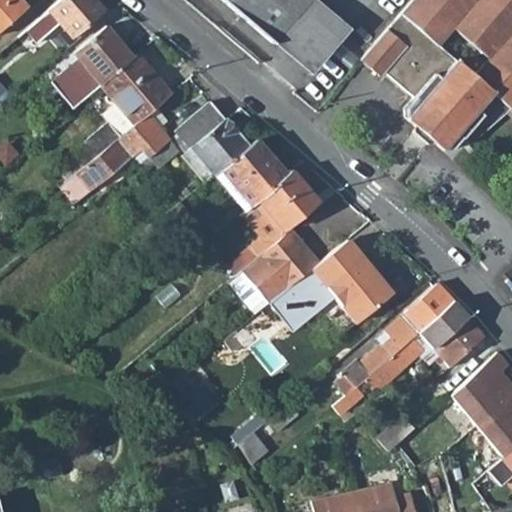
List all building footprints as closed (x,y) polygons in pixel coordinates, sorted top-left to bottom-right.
[(0,0),(0,28),(24,8),(16,0),(0,0)] [(70,39),(100,12),(90,0),(61,0),(61,1),(60,0),(58,0),(47,10),(59,26),(70,39)] [(217,0),(265,42),(301,0),(217,0)] [(309,0),(301,0),(265,42),(305,76),(344,30),(309,0)] [(511,0),(409,0),(358,59),(375,75),(380,71),(408,98),(400,108),(400,117),(413,128),(409,132),(423,145),(427,142),(439,154),(450,152),(460,143),(466,148),(508,112),(511,115),(511,0)] [(98,86),(129,59),(102,27),(71,54),(76,59),(48,83),(70,109),(98,86)] [(129,59),(98,86),(118,111),(130,126),(152,108),(168,95),(134,55),(129,59)] [(0,103),(20,86),(3,66),(0,68),(0,103)] [(187,150),(209,177),(218,171),(246,146),(223,118),(221,119),(208,102),(172,131),(187,150)] [(163,121),(152,108),(130,126),(118,136),(81,167),(56,187),(70,204),(139,149),(145,157),(146,157),(167,140),(157,126),(163,121)] [(106,121),(118,136),(130,126),(118,111),(106,121)] [(106,121),(81,141),(84,146),(72,155),(81,167),(118,136),(106,121)] [(154,168),(175,151),(167,140),(146,157),(152,165),(154,168)] [(218,171),(246,205),(282,175),(253,141),(246,146),(218,171)] [(187,150),(179,156),(202,184),(209,177),(187,150)] [(133,168),(139,176),(152,165),(146,157),(145,157),(133,168)] [(282,175),(246,205),(237,213),(258,239),(260,238),(275,225),(279,231),(314,202),(288,170),(282,175)] [(165,237),(190,217),(178,203),(153,224),(165,237)] [(279,231),(275,225),(260,238),(267,248),(282,235),(279,231)] [(267,248),(239,272),(265,305),(268,303),(282,291),(284,290),(316,263),(288,230),(282,235),(267,248)] [(258,239),(225,266),(233,276),(239,272),(267,248),(260,238),(258,239)] [(296,307),(323,285),(351,320),(387,291),(353,252),(349,255),(339,244),(318,261),(316,263),(284,290),(282,291),(296,307)] [(265,305),(239,272),(233,276),(224,284),(251,317),(265,305)] [(363,379),(450,301),(433,283),(381,330),(383,332),(379,336),(381,340),(356,362),(353,360),(339,371),(343,377),(333,384),(342,396),(353,388),(362,380),(363,379)] [(463,315),(450,301),(363,379),(373,392),(416,355),(420,359),(465,317),(463,315)] [(482,336),(465,317),(420,359),(427,365),(437,356),(447,368),(455,361),(482,336)] [(511,386),(501,373),(508,368),(496,353),(495,353),(450,393),(446,397),(498,459),(501,456),(511,446),(511,386)] [(156,375),(129,396),(143,404),(165,386),(156,375)] [(337,414),(359,396),(353,388),(342,396),(330,406),(337,414)] [(292,413),(283,401),(264,418),(263,419),(272,429),(292,413)] [(402,419),(399,416),(384,429),(387,433),(402,419)] [(373,439),(385,452),(410,429),(402,419),(387,433),(384,429),(373,439)] [(249,462),(263,451),(249,431),(236,442),(249,462)] [(511,446),(501,456),(498,459),(485,470),(497,485),(511,474),(511,475),(511,446)] [(409,511),(405,492),(390,496),(386,483),(306,502),(308,511),(409,511)]
